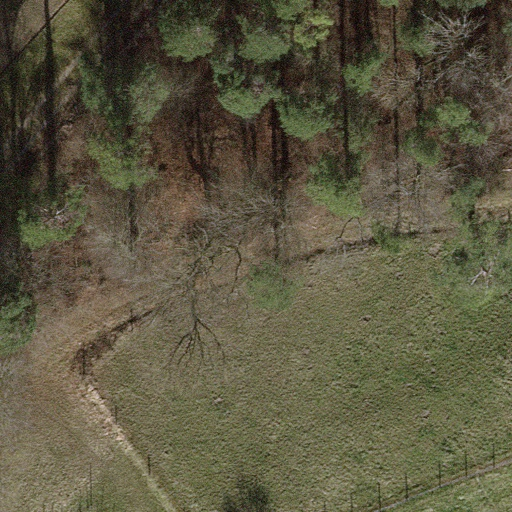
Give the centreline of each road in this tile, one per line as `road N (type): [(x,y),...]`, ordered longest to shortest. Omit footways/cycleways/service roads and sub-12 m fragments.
road 1 (track): [(168,511),(68,361),(154,296),(410,219),(511,215)]
road 2 (track): [(0,157),(135,0)]
